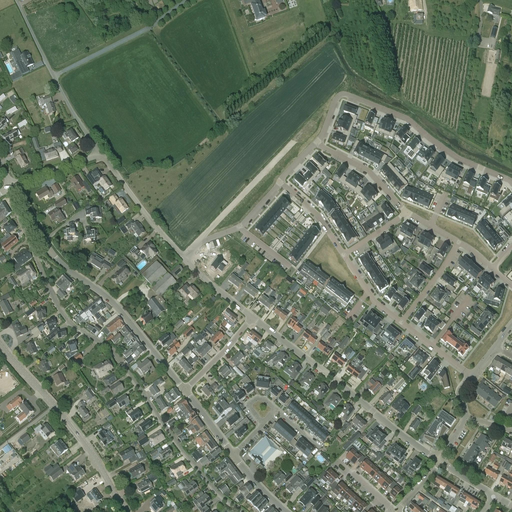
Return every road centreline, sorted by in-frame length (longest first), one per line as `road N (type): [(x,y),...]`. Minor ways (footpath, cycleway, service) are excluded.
road 1 (residential): [(243,511),(209,485),(120,360),(61,311),(23,228)]
road 2 (residential): [(317,142),(336,99),(348,95),(407,119),(458,159),(511,183)]
road 3 (residential): [(436,461),(251,318)]
road 4 (residential): [(184,389),(125,315),(52,255),(33,218)]
road 5 (tertiary): [(126,511),(86,443),(0,346)]
road 6 (residential): [(100,151),(16,0)]
road 7 (unknown): [(53,77),(188,0)]
road 8 (residential): [(188,261),(100,151)]
road 9 (residential): [(188,261),(237,240),(279,182)]
